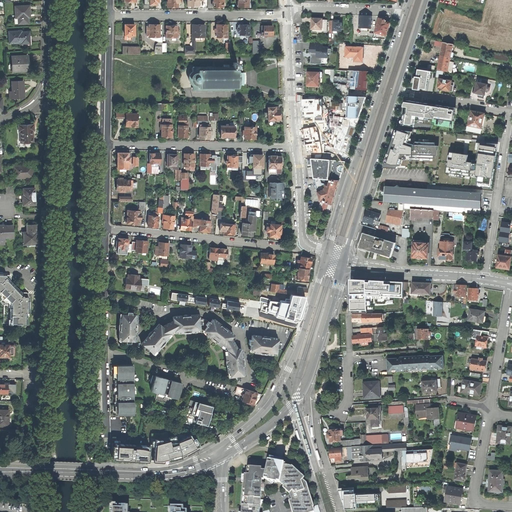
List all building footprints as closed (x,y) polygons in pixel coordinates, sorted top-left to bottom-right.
[(14,15),(14,23),(28,23),(28,18),(26,18),(26,15),(29,15),(29,12),(29,6),(15,6),(15,15),(14,15)] [(371,16),(359,15),(359,21),(358,28),(361,29),(367,29),(371,29),(371,16)] [(373,38),(385,38),(387,32),(388,28),(390,23),(385,21),(387,17),(380,16),(373,38)] [(317,32),(327,32),(328,21),(322,21),(323,19),(317,19),(312,19),(312,29),(317,30),(317,32)] [(338,33),(338,31),(341,31),(342,29),(342,24),(339,24),(339,21),(338,21),(338,20),(336,20),(335,20),(334,21),(334,22),(333,31),(334,31),(334,33),(338,33)] [(131,41),(135,41),(135,25),(129,25),(124,25),(125,36),(127,36),(127,37),(131,37),(131,41)] [(149,38),(160,38),(160,25),(153,25),(149,25),(149,32),(146,32),(146,36),(149,36),(149,38)] [(166,26),(166,38),(171,38),(171,41),(175,41),(175,38),(177,38),(177,35),(179,35),(179,30),(177,30),(177,26),(176,26),(176,25),(173,25),(172,26),(169,26),(166,26)] [(200,37),(204,37),(204,25),(196,25),(192,25),(192,38),(194,38),(194,41),(200,41),(200,37)] [(226,38),(227,38),(227,25),(221,25),(216,25),(216,29),(214,29),(214,33),(216,33),(216,38),(226,38)] [(239,35),(249,35),(249,25),(243,25),(238,25),(238,28),(237,28),(237,32),(239,32),(239,35)] [(261,36),(272,36),(272,31),(272,26),(261,26),(261,36)] [(20,44),(29,43),(29,37),(29,31),(18,32),(18,31),(8,31),(9,43),(20,42),(20,44)] [(442,47),(441,55),(450,57),(452,58),(453,53),(451,53),(453,45),(431,40),(430,44),(429,48),(433,49),(434,46),(442,47)] [(252,55),(260,55),(261,42),(252,42),(252,43),(252,55)] [(322,43),(310,42),(310,50),(312,50),(311,53),(312,53),(313,53),(313,57),(312,57),(311,57),(311,63),(321,64),(322,58),(322,47),(322,43)] [(139,55),(140,48),(128,48),(128,47),(123,47),(123,54),(139,55)] [(357,48),(346,47),(345,57),(354,57),(354,61),(362,62),(362,55),(363,49),(361,49),(357,49),(357,48)] [(14,71),(26,71),(26,66),(25,61),(27,61),(27,55),(12,56),(12,65),(14,65),(14,71)] [(437,71),(447,73),(448,66),(451,67),(451,63),(449,62),(450,57),(441,55),(439,65),(437,71)] [(191,72),(190,73),(189,75),(188,77),(188,80),(189,82),(190,83),(192,85),(192,90),(206,90),(207,91),(211,91),(211,90),(224,90),(224,91),(228,91),(228,90),(233,90),(233,87),(237,87),(238,84),(243,85),(243,82),(243,77),(242,72),(238,73),(237,70),(237,68),(236,67),(237,67),(237,62),(233,62),(233,67),(228,67),(228,66),(224,66),(224,67),(211,67),(211,66),(207,66),(207,67),(192,67),(192,71),(191,72)] [(331,82),(334,82),(334,78),(335,70),(325,70),(325,74),(331,74),(331,82)] [(422,78),(420,88),(423,89),(427,89),(428,80),(429,71),(418,70),(417,77),(422,78)] [(348,79),(348,85),(347,89),(367,90),(368,81),(370,81),(370,79),(370,77),(368,77),(369,72),(349,71),(348,79)] [(320,73),(320,72),(308,72),(308,79),(307,86),(319,87),(320,77),(320,73)] [(454,82),(439,79),(437,88),(442,89),(442,90),(446,91),(452,92),(454,82)] [(10,91),(10,98),(20,98),(24,98),(23,81),(12,81),(12,91),(10,91)] [(479,94),(484,95),(485,95),(486,90),(490,90),(490,88),(487,87),(487,85),(477,83),(475,93),(479,94)] [(347,117),(359,118),(362,108),(360,108),(361,106),(362,105),(364,105),(366,97),(348,96),(348,103),(351,103),(351,108),(348,108),(347,117)] [(428,104),(408,101),(408,103),(407,107),(406,114),(403,114),(402,121),(415,122),(431,125),(432,118),(453,121),(455,110),(450,109),(451,107),(437,105),(437,107),(428,105),(428,104)] [(264,113),(264,118),(267,118),(267,126),(271,126),(275,126),(275,120),(280,120),(279,109),(278,109),(278,107),(268,107),(267,113),(264,113)] [(137,114),(126,114),(126,112),(123,112),(123,110),(116,110),(116,118),(126,118),(125,126),(131,127),(137,127),(137,114)] [(471,111),(467,131),(481,134),(485,114),(479,113),(471,111)] [(211,129),(209,128),(209,127),(208,127),(208,125),(207,125),(207,117),(197,116),(197,121),(196,128),(196,138),(204,138),(209,138),(209,135),(211,135),(211,129)] [(171,125),(171,119),(162,119),(162,125),(160,125),(160,129),(162,129),(161,137),(165,137),(171,137),(171,132),(173,132),(173,129),(172,129),(172,125),(171,125)] [(186,126),(187,123),(182,122),(182,125),(178,125),(178,137),(184,137),(187,138),(188,126),(186,126)] [(32,137),(31,130),(33,130),(33,123),(19,124),(19,125),(18,125),(18,128),(18,131),(19,132),(20,143),(33,142),(32,137)] [(227,137),(233,137),(233,126),(233,123),(229,123),(229,126),(227,126),(227,124),(225,124),(225,126),(220,126),(220,137),(227,137)] [(244,130),(244,135),(244,139),(249,139),(255,139),(255,127),(244,127),(244,130)] [(407,146),(407,150),(416,151),(416,144),(408,144),(408,138),(395,137),(394,146),(407,146)] [(388,150),(388,162),(403,162),(403,158),(431,159),(431,170),(449,171),(450,152),(432,151),(422,151),(416,151),(407,150),(388,150)] [(120,168),(126,168),(127,168),(127,164),(130,164),(130,154),(128,154),(128,152),(124,152),(117,152),(117,168),(120,168)] [(489,156),(450,152),(449,171),(495,177),(497,157),(489,156)] [(151,163),(156,163),(160,163),(160,153),(154,153),(149,153),(149,163),(151,163)] [(172,165),(177,165),(177,160),(177,154),(173,154),(172,153),(169,153),(168,154),(167,154),(167,165),(172,165)] [(184,166),(186,166),(193,166),(193,162),(195,162),(195,159),(194,159),(194,154),(188,153),(184,153),(184,166)] [(200,154),(200,165),(210,166),(210,165),(210,156),(210,154),(204,154),(200,154)] [(231,167),(231,169),(237,169),(237,162),(237,156),(236,156),(236,154),(233,154),(232,155),(229,155),(227,155),(227,160),(225,160),(225,164),(227,164),(227,167),(231,167)] [(255,155),(253,155),(253,163),(252,167),(253,167),(262,167),(262,155),(255,155)] [(268,168),(281,168),(281,161),(282,160),(282,158),(281,157),(281,156),(276,156),(272,155),(270,155),(270,156),(268,156),(268,168)] [(211,156),(210,156),(210,165),(213,165),(213,166),(216,166),(220,166),(220,157),(216,157),(211,156)] [(314,179),(329,180),(330,161),(311,159),(312,167),(314,179)] [(330,161),(329,180),(340,181),(342,171),(345,162),(330,161)] [(16,178),(32,177),(32,165),(13,166),(13,178),(16,178)] [(316,185),(316,188),(321,201),(332,205),(335,196),(340,181),(329,180),(314,179),(316,185)] [(129,180),(123,180),(117,180),(117,190),(119,190),(125,190),(129,190),(129,188),(129,180)] [(282,183),(270,183),(270,199),(285,200),(285,193),(284,187),(282,187),(282,190),(280,190),(280,186),(282,187),(282,183)] [(469,214),(479,215),(479,208),(480,208),(481,190),(441,186),(427,185),(427,190),(400,188),(397,185),(394,187),(385,187),(384,191),(382,190),(381,193),(381,194),(384,195),(384,202),(389,202),(389,208),(387,221),(401,224),(403,213),(404,209),(411,209),(434,211),(439,211),(448,212),(465,214),(469,214)] [(22,205),(29,205),(30,206),(35,206),(34,188),(23,188),(23,195),(22,195),(22,200),(22,205)] [(414,220),(414,217),(423,217),(433,218),(434,211),(411,209),(411,214),(410,220),(414,220)] [(139,213),(139,211),(127,210),(127,212),(124,212),(123,216),(125,219),(125,221),(126,222),(126,223),(131,223),(138,224),(138,221),(141,221),(141,214),(139,213)] [(374,220),(378,221),(380,215),(367,211),(365,215),(363,221),(373,224),(374,220)] [(158,216),(157,216),(148,215),(147,226),(152,226),(157,227),(158,216)] [(168,228),(173,228),(173,224),(175,224),(175,220),(174,220),(174,216),(168,215),(166,215),(164,215),(163,222),(163,227),(168,228)] [(190,230),(191,221),(188,221),(189,219),(185,218),(185,221),(181,220),(181,223),(179,223),(179,226),(180,226),(180,229),(184,229),(190,230)] [(210,220),(207,220),(193,219),(193,221),(192,226),(198,227),(198,230),(202,231),(209,232),(209,227),(210,222),(210,220)] [(278,237),(280,237),(281,225),(274,224),(274,222),(271,221),(271,224),(266,224),(265,232),(268,233),(268,236),(270,236),(273,237),(273,238),(274,238),(277,239),(278,238),(278,237)] [(254,230),(255,223),(248,223),(243,222),(241,234),(247,234),(248,236),(249,236),(250,236),(252,235),(252,230),(254,230)] [(502,226),(501,231),(510,232),(511,223),(502,222),(502,226)] [(234,230),(235,224),(230,224),(220,223),(220,231),(223,231),(223,233),(227,233),(234,234),(234,230)] [(23,245),(37,244),(37,231),(36,231),(36,224),(30,224),(26,224),(27,232),(23,232),(23,245)] [(0,237),(4,238),(13,237),(13,225),(5,226),(0,225),(0,237)] [(373,237),(375,229),(362,225),(354,248),(369,252),(369,250),(385,255),(391,257),(395,243),(373,237)] [(510,232),(501,231),(500,236),(499,241),(508,242),(510,232)] [(453,247),(456,247),(457,236),(449,236),(441,235),(440,249),(438,249),(438,257),(440,257),(440,260),(447,260),(452,260),(453,247)] [(118,242),(118,245),(118,246),(121,246),(121,249),(124,249),(124,244),(127,244),(128,244),(128,239),(121,238),(118,238),(118,242)] [(132,243),(132,244),(131,250),(135,250),(135,251),(147,252),(148,241),(145,240),(142,240),(142,243),(136,242),(136,243),(132,243)] [(427,258),(428,244),(422,243),(422,242),(413,241),(412,258),(417,258),(417,260),(420,260),(423,260),(423,258),(427,258)] [(157,247),(155,247),(155,254),(168,255),(169,243),(159,242),(158,247),(157,247)] [(472,243),(464,242),(464,250),(466,250),(466,261),(471,261),(477,261),(477,255),(479,255),(479,253),(477,252),(477,251),(472,251),(472,243)] [(126,254),(127,244),(124,244),(124,249),(121,249),(121,246),(118,246),(117,253),(126,254)] [(186,245),(181,244),(180,249),(180,251),(179,256),(195,258),(196,251),(190,250),(191,245),(186,245)] [(209,259),(217,260),(218,256),(218,248),(212,247),(210,247),(209,256),(209,259)] [(501,269),(509,270),(511,258),(511,251),(511,247),(508,247),(508,249),(506,249),(505,251),(504,256),(498,255),(496,268),(501,269)] [(223,257),(226,257),(227,254),(227,249),(223,248),(218,248),(218,256),(223,257)] [(268,263),(273,263),(274,254),(267,253),(261,253),(260,262),(266,263),(268,263)] [(300,262),(299,268),(309,269),(311,258),(301,256),(300,260),(297,259),(297,261),(297,262),(300,262)] [(293,278),(307,280),(308,275),(309,269),(299,268),(296,268),(295,271),(297,271),(296,276),(294,275),(293,278)] [(0,291),(10,302),(10,304),(11,304),(11,319),(11,323),(17,323),(17,325),(21,325),(21,323),(26,324),(26,312),(28,312),(28,308),(26,308),(26,306),(29,306),(29,297),(27,297),(27,295),(26,293),(25,292),(21,292),(11,282),(10,277),(9,276),(8,275),(6,275),(6,273),(0,273),(0,291)] [(128,274),(128,278),(127,282),(126,282),(125,288),(140,290),(140,285),(141,279),(138,279),(139,275),(128,274)] [(367,296),(368,280),(350,279),(350,283),(351,313),(367,312),(367,296)] [(404,282),(387,281),(368,280),(367,296),(403,298),(404,290),(404,282)] [(270,291),(297,294),(297,292),(287,291),(287,290),(283,289),(284,285),(271,283),(270,291)] [(421,284),(412,283),(412,289),(413,289),(413,294),(431,295),(431,284),(421,284)] [(297,292),(297,294),(306,295),(307,290),(307,288),(297,286),(297,292)] [(460,286),(457,286),(456,287),(455,287),(455,289),(454,289),(454,293),(456,293),(456,297),(465,297),(464,304),(467,305),(467,302),(467,297),(466,297),(466,286),(460,286)] [(475,289),(469,289),(469,300),(478,301),(479,289),(475,289)] [(186,301),(187,294),(177,293),(176,300),(186,301)] [(206,297),(195,296),(194,303),(205,305),(206,297)] [(219,299),(209,298),(208,306),(218,308),(219,299)] [(227,300),(226,308),(238,310),(239,302),(227,300)] [(443,302),(434,301),(434,306),(434,316),(442,316),(442,308),(443,302)] [(486,312),(471,309),(469,321),(484,323),(485,318),(486,312)] [(275,316),(271,315),(272,313),(267,311),(264,320),(270,322),(271,319),(274,319),(275,316)] [(130,341),(135,341),(135,330),(135,324),(136,314),(132,314),(132,312),(127,312),(127,314),(122,314),(122,317),(120,317),(120,324),(120,330),(119,336),(121,336),(121,340),(126,340),(126,343),(130,343),(130,341)] [(274,319),(287,323),(289,317),(275,313),(275,316),(274,319)] [(196,329),(200,328),(199,324),(202,323),(201,319),(199,319),(199,315),(189,315),(188,315),(185,317),(184,316),(182,316),(172,316),(173,321),(174,330),(177,330),(177,332),(183,331),(190,331),(196,331),(196,329)] [(289,316),(289,317),(287,323),(298,326),(299,323),(300,319),(289,316)] [(206,320),(201,319),(202,323),(199,324),(200,328),(204,329),(207,326),(205,324),(208,321),(206,320)] [(231,338),(233,335),(225,329),(225,328),(222,328),(222,326),(221,325),(212,319),(210,322),(208,321),(205,324),(207,326),(204,329),(207,332),(206,333),(211,337),(216,341),(221,345),(222,344),(225,346),(231,338)] [(173,321),(162,326),(169,332),(174,330),(173,321)] [(167,335),(169,332),(162,326),(159,323),(152,331),(148,336),(141,343),(145,346),(143,348),(147,351),(148,349),(152,352),(155,349),(156,350),(160,346),(164,341),(168,337),(167,335)] [(420,326),(414,326),(415,333),(415,339),(420,339),(429,339),(429,335),(431,335),(431,332),(430,332),(430,330),(429,330),(429,329),(426,329),(420,329),(420,326)] [(383,327),(372,328),(373,335),(377,334),(377,335),(378,335),(379,341),(388,340),(387,327),(383,327)] [(489,332),(474,330),(472,341),(477,342),(476,346),(478,346),(478,348),(482,349),(482,347),(487,348),(488,342),(489,332)] [(250,349),(254,349),(254,351),(259,352),(267,353),(272,354),(272,352),(276,352),(277,348),(279,348),(280,343),(278,343),(278,338),(268,337),(267,337),(265,339),(263,336),(262,336),(252,335),(251,339),(249,339),(248,344),(251,344),(250,349)] [(372,341),(372,335),(370,335),(353,336),(353,339),(353,342),(362,342),(362,345),(368,344),(368,341),(372,341)] [(236,349),(231,338),(225,346),(227,350),(236,349)] [(13,356),(15,355),(15,347),(13,345),(9,345),(9,344),(0,344),(0,356),(5,357),(9,357),(9,356),(13,356)] [(236,378),(240,378),(240,375),(244,375),(243,365),(243,363),(241,362),(242,360),(242,358),(241,348),(236,349),(227,350),(228,354),(226,354),(226,360),(227,367),(228,372),(230,372),(230,376),(235,376),(236,378)] [(402,356),(400,357),(400,358),(387,358),(388,372),(444,369),(443,355),(430,356),(430,355),(427,355),(402,356)] [(473,360),(470,359),(470,363),(472,363),(471,369),(485,372),(486,366),(487,358),(486,358),(485,361),(480,360),(480,357),(477,356),(476,360),(473,359),(473,360)] [(129,415),(133,414),(133,401),(132,401),(132,394),(133,394),(133,386),(132,386),(132,380),(133,380),(132,364),(114,365),(114,373),(116,372),(116,379),(114,379),(114,387),(117,387),(117,393),(114,393),(115,402),(117,401),(117,410),(117,415),(129,415)] [(157,393),(172,397),(178,398),(180,390),(182,383),(169,379),(154,375),(152,383),(153,383),(151,391),(157,393)] [(440,388),(441,388),(440,378),(439,378),(439,380),(436,380),(436,379),(431,379),(432,382),(424,383),(425,393),(430,393),(433,393),(433,392),(438,392),(438,389),(440,388)] [(481,390),(482,384),(464,380),(462,387),(461,387),(460,387),(459,388),(459,389),(459,392),(459,393),(461,394),(461,392),(470,394),(472,396),(473,395),(474,395),(480,396),(481,390)] [(365,398),(380,397),(379,382),(363,383),(364,387),(364,389),(365,389),(365,398)] [(242,401),(253,404),(255,399),(257,392),(237,386),(235,393),(242,395),(243,394),(244,394),(244,396),(242,401)] [(395,386),(383,386),(383,395),(390,395),(390,390),(395,390),(395,386)] [(170,404),(172,397),(157,393),(155,400),(170,404)] [(189,399),(185,412),(197,416),(195,422),(207,425),(209,420),(210,420),(211,419),(211,418),(210,417),(211,415),(211,412),(212,406),(189,399)] [(430,404),(430,400),(408,401),(408,404),(424,403),(424,405),(416,405),(417,411),(418,411),(418,417),(428,416),(428,420),(434,419),(435,426),(440,426),(439,408),(431,409),(430,404)] [(404,405),(389,406),(390,414),(404,413),(404,405)] [(380,414),(381,414),(381,406),(376,407),(376,409),(367,409),(367,412),(367,415),(368,415),(368,419),(372,419),(372,427),(381,426),(380,414)] [(8,410),(0,409),(0,425),(8,425),(8,410)] [(467,431),(468,430),(473,431),(474,426),(476,417),(460,414),(459,416),(457,416),(454,427),(455,429),(467,431)] [(497,433),(499,433),(498,442),(510,444),(511,429),(503,428),(503,426),(501,425),(498,425),(497,433)] [(330,442),(341,441),(341,440),(340,436),(343,435),(343,430),(340,430),(340,429),(329,430),(330,435),(330,442)] [(151,433),(150,446),(154,446),(155,439),(162,439),(162,442),(169,440),(168,438),(167,432),(160,433),(151,433)] [(175,433),(176,435),(177,441),(189,435),(180,432),(175,433)] [(381,435),(381,434),(366,435),(366,444),(382,443),(382,444),(389,443),(388,435),(381,435)] [(176,435),(168,438),(169,440),(162,442),(162,439),(155,439),(154,446),(153,460),(153,462),(164,462),(164,460),(168,458),(169,461),(181,457),(181,455),(185,453),(186,455),(198,448),(197,447),(193,439),(190,435),(189,435),(177,441),(176,435)] [(367,446),(366,444),(366,435),(361,435),(361,440),(360,440),(360,439),(355,439),(355,440),(341,440),(341,441),(341,447),(344,447),(367,446)] [(458,448),(470,451),(470,447),(472,440),(453,436),(451,443),(450,443),(449,448),(457,450),(458,448)] [(135,445),(112,444),(111,458),(114,458),(114,460),(136,461),(148,461),(148,460),(149,446),(140,445),(140,447),(135,447),(135,445)] [(393,444),(367,446),(344,447),(344,456),(349,456),(349,458),(350,459),(362,458),(362,461),(376,460),(383,460),(382,454),(394,454),(393,444)] [(342,456),(341,447),(330,448),(330,454),(331,458),(334,458),(334,461),(342,461),(341,457),(342,457),(342,456)] [(312,507),(313,506),(306,483),(302,480),(304,478),(292,467),(284,465),(284,464),(283,464),(272,461),(268,460),(266,471),(262,471),(262,468),(249,467),(248,468),(247,468),(247,469),(247,474),(245,475),(244,482),(243,490),(245,490),(244,505),(242,505),(242,509),(244,510),(243,511),(259,511),(260,507),(261,500),(262,491),(262,484),(262,480),(264,480),(264,479),(268,480),(277,482),(280,482),(285,486),(284,488),(286,490),(290,494),(292,500),(290,501),(293,511),(313,511),(314,511),(312,507)] [(454,481),(464,483),(464,481),(466,481),(467,476),(468,470),(466,469),(467,465),(458,463),(454,481)] [(363,480),(369,480),(369,467),(352,468),(353,474),(353,478),(363,478),(363,480)] [(497,495),(506,495),(505,479),(503,479),(504,471),(490,471),(490,480),(487,480),(486,488),(489,488),(489,492),(491,492),(491,494),(497,495)] [(388,486),(389,493),(406,492),(406,485),(388,486)] [(447,502),(460,504),(461,496),(463,490),(445,487),(444,493),(446,493),(444,503),(447,503),(447,502)] [(344,509),(357,508),(357,503),(367,502),(367,500),(376,500),(376,494),(366,494),(366,493),(354,493),(340,494),(341,498),(344,509)]
